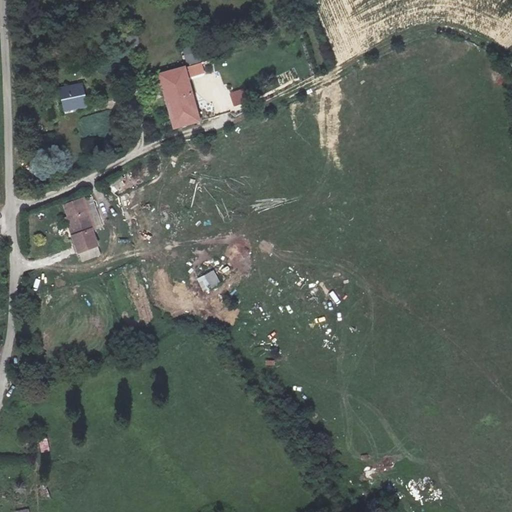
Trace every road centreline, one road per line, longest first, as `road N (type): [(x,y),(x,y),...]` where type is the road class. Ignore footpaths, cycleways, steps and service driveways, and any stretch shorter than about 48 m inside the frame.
road 1 (unclassified): [(0,393),(15,286),(2,0)]
road 2 (unknown): [(143,165),(13,235)]
